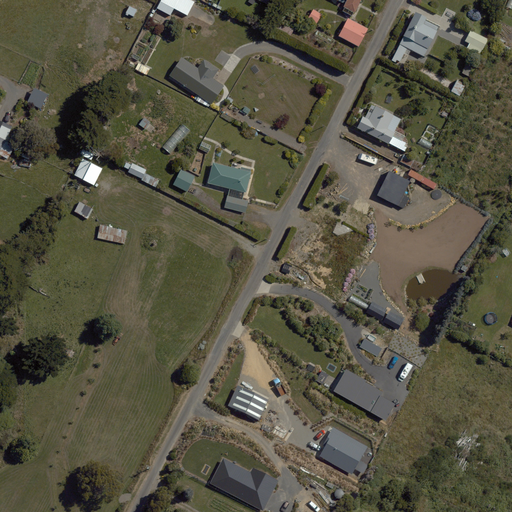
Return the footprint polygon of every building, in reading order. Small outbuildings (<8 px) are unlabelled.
[(320,0),(320,2),(348,19),(359,0),(320,0)] [(129,6),(125,16),(136,20),(140,10),(129,6)] [(316,25),(322,15),(313,9),(307,20),(316,25)] [(408,19),(386,63),(394,67),(401,55),(416,62),(432,31),(408,19)] [(340,23),(330,43),(352,54),(362,33),(340,23)] [(473,36),(465,50),(479,58),(487,43),(473,36)] [(179,62),(166,79),(205,108),(218,91),(205,81),(211,74),(198,64),(192,71),(179,62)] [(139,64),(135,71),(148,78),(152,71),(139,64)] [(465,87),(456,83),(450,94),(459,99),(465,87)] [(35,92),(30,103),(44,110),(50,99),(35,92)] [(251,115),(233,106),(229,116),(246,124),(251,115)] [(362,109),(351,131),(383,147),(394,125),(362,109)] [(143,116),(137,122),(146,131),(152,124),(143,116)] [(258,140),(266,127),(255,121),(247,133),(258,140)] [(170,155),(190,132),(183,127),(164,149),(170,155)] [(0,129),(0,158),(3,160),(13,134),(0,129)] [(83,183),(85,179),(93,184),(101,170),(84,159),(75,173),(73,177),(83,183)] [(251,170),(207,161),(200,192),(223,196),(219,216),(241,220),(251,170)] [(135,166),(131,175),(141,180),(146,172),(135,166)] [(350,175),(347,174),(348,171),(337,166),(336,168),(332,166),(324,183),(327,185),(325,189),(338,196),(340,191),(342,192),(350,175)] [(190,183),(174,175),(165,193),(181,202),(190,183)] [(92,199),(87,208),(80,203),(74,213),(81,217),(88,221),(99,204),(92,199)] [(296,234),(282,259),(303,274),(307,261),(325,266),(333,240),(307,223),(302,237),(296,234)] [(93,231),(91,244),(117,248),(119,235),(93,231)] [(353,241),(346,257),(362,269),(371,249),(353,241)] [(293,280),(280,273),(275,280),(289,288),(293,280)]
